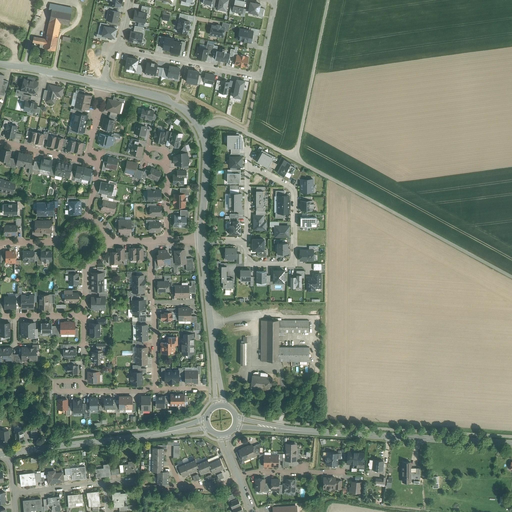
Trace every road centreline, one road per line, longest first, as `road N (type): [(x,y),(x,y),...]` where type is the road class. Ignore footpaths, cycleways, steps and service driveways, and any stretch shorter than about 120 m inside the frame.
road 1 (unclassified): [(200,127),(222,121),(245,132),(511,277)]
road 2 (secondary): [(511,444),(234,423)]
road 3 (residential): [(271,0),(256,76),(119,48)]
road 4 (secondary): [(207,423),(8,452)]
road 5 (residential): [(247,240),(247,261),(293,261),(294,195),(248,165)]
road 6 (tertiary): [(201,239),(218,406)]
road 7 (track): [(295,159),(328,0)]
road 8 (residential): [(154,390),(151,240)]
